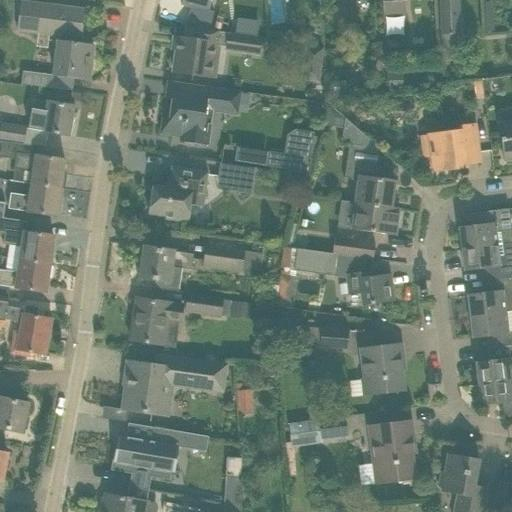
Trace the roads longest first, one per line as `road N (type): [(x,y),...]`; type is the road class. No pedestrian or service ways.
road 1 (residential): [(47,511),(142,0)]
road 2 (residential): [(511,427),(469,420),(452,398),(434,227),(455,201),(511,194)]
